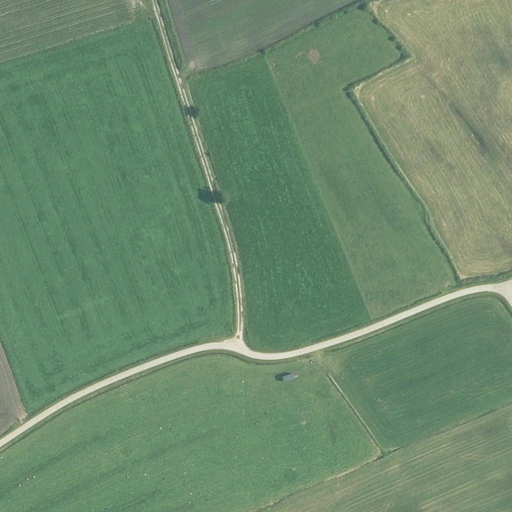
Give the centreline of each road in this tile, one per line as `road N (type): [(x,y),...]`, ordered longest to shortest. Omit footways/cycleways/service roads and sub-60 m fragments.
road 1 (unclassified): [(0,444),(77,396),(194,350),(287,355),(466,292),(503,290)]
road 2 (track): [(153,0),(227,231),(240,299),(236,348)]
